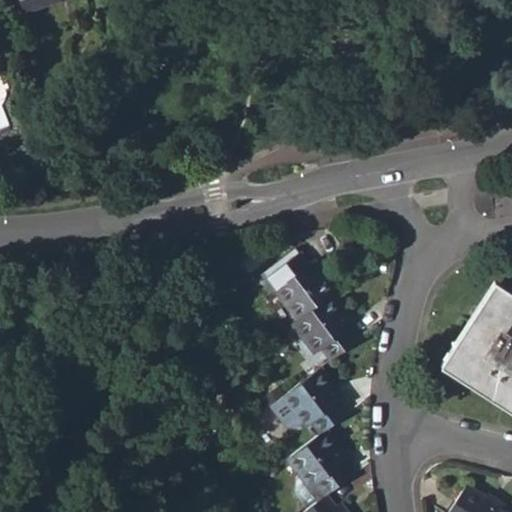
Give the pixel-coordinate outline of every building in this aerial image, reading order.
[(18,0),(23,14),(58,1),(57,0),(18,0)] [(276,286),(298,317),(330,293),(334,289),(312,259),(307,263),(300,252),(275,270),(271,266),(261,274),(272,289),(276,286)] [(448,362),(511,403),(511,287),(502,280),(448,362)] [(354,324),(330,293),(298,317),(294,320),(316,351),(324,346),(333,358),(358,339),(349,327),(354,324)] [(342,398),(320,367),(283,394),(307,425),(313,420),(322,432),(324,429),(346,413),(338,402),(342,398)] [(288,456),(300,471),(312,486),(319,481),(328,492),(352,474),(344,463),(347,460),(324,429),(322,432),(288,456)] [(300,486),(313,503),(325,494),(328,492),(319,481),(312,486),(300,471),(296,475),(300,486)] [(511,511),(486,495),(485,496),(465,483),(445,511),(511,511)] [(334,505),(325,494),(313,503),(301,511),(346,511),(338,502),(334,505)]
